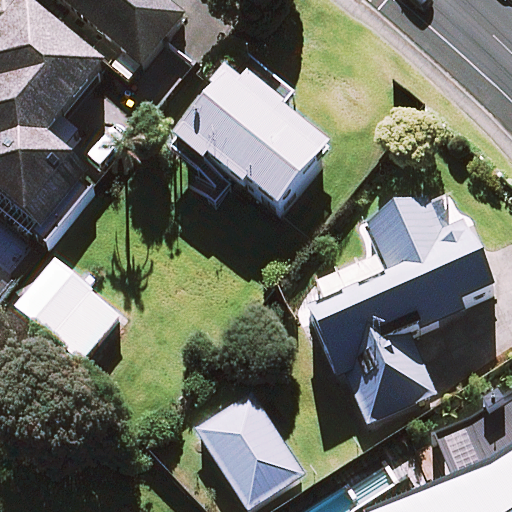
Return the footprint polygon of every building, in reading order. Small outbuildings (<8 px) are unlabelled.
[(109,72),(18,0),(0,0),(0,43),(0,44),(0,82),(1,84),(0,85),(0,196),(48,235),(92,179),(50,146),(109,72)] [(44,0),(47,2),(48,0),(57,0),(145,72),(186,21),(161,0),(44,0)] [(290,108),(245,72),(183,150),(206,169),(190,189),(220,212),(239,188),(280,220),(332,155),(284,116),(290,108)] [(502,304),(454,194),(368,230),(382,261),(304,295),(342,384),(349,381),(370,429),(436,401),(411,343),(502,304)] [(122,322),(58,267),(20,312),(83,367),(122,322)] [(440,511),(511,511),(511,401),(476,429),(427,455),(446,509),(440,511)] [(259,511),(305,482),(255,404),(201,439),(248,511),(259,511)]
